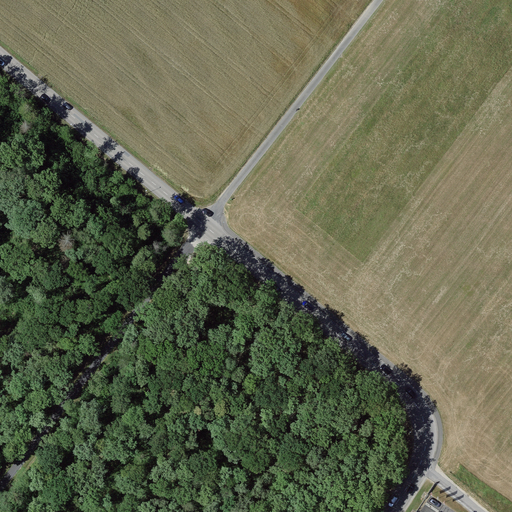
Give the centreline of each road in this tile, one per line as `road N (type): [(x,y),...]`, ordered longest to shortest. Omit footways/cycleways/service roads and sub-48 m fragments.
road 1 (tertiary): [(391,511),(423,458),(418,406),(0,56)]
road 2 (track): [(0,488),(204,224)]
road 3 (track): [(378,0),(204,224)]
